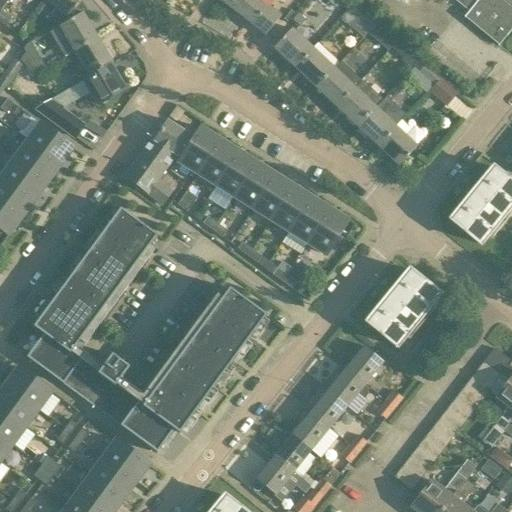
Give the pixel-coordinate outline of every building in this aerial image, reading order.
[(81,0),(44,0),(68,19),(69,21),(81,14),(85,12),(80,3),(81,0)] [(220,0),(242,17),(254,0),(220,0)] [(257,0),(254,0),(242,17),(266,36),(281,18),(257,0)] [(353,17),(361,9),(350,0),(347,0),(342,6),(353,17)] [(511,0),(453,0),(469,13),(465,18),(498,46),(511,29),(511,0)] [(353,17),(370,31),(377,23),(361,9),(353,17)] [(1,11),(0,11),(0,23),(5,27),(12,20),(1,11)] [(96,39),(81,14),(69,21),(59,26),(75,52),(96,39)] [(377,23),(370,31),(390,48),(397,41),(377,23)] [(275,49),(296,69),(313,50),(292,31),(275,49)] [(75,52),(90,77),(108,65),(111,64),(96,39),(75,52)] [(14,58),(22,65),(30,54),(21,48),(14,58)] [(296,69),(316,88),(334,70),(313,50),(296,69)] [(411,66),(420,74),(427,66),(409,51),(403,59),(411,66)] [(15,74),(22,65),(14,58),(7,68),(15,74)] [(334,70),(316,88),(337,108),(355,90),(361,83),(340,63),(338,65),(334,70)] [(116,78),(108,65),(90,77),(83,81),(97,105),(108,99),(110,101),(127,91),(118,76),(116,78)] [(420,74),(434,86),(441,78),(427,66),(420,74)] [(7,68),(0,77),(0,80),(7,86),(15,74),(7,68)] [(441,78),(434,86),(428,92),(446,107),(458,93),(441,78)] [(355,90),(337,108),(358,127),(375,109),(382,102),(362,84),(355,90)] [(7,99),(0,108),(6,114),(14,104),(7,99)] [(86,126),(51,100),(34,111),(74,141),(86,126)] [(358,127),(379,147),(397,129),(375,109),(358,127)] [(177,155),(180,157),(192,138),(166,123),(154,142),(177,155)] [(28,142),(60,166),(73,148),(41,124),(28,142)] [(192,138),(180,157),(182,157),(178,163),(176,161),(170,171),(184,180),(190,170),(197,175),(219,140),(200,128),(193,139),(192,138)] [(417,148),(397,129),(379,147),(399,167),(417,148)] [(158,183),(177,155),(154,142),(151,140),(124,178),(163,208),(173,193),(158,183)] [(219,140),(197,175),(216,186),(237,152),(219,140)] [(15,159),(47,183),(60,166),(28,142),(15,159)] [(237,152),(216,186),(208,200),(225,211),(234,198),(255,163),(237,152)] [(2,177),(35,201),(47,183),(15,159),(2,177)] [(273,175),(255,163),(234,198),(252,209),(273,175)] [(452,222),(462,230),(479,244),(511,205),(511,183),(495,169),(452,222)] [(252,209),(270,221),(292,187),(273,175),(252,209)] [(35,201),(2,177),(0,179),(0,202),(22,218),(35,201)] [(310,198),(292,187),(270,221),(289,232),(310,198)] [(180,200),(190,208),(194,203),(184,196),(180,200)] [(289,232),(307,244),(328,210),(310,198),(289,232)] [(187,212),(190,208),(180,200),(177,205),(187,212)] [(0,247),(22,218),(0,202),(0,247)] [(76,347),(157,237),(120,210),(119,211),(33,328),(43,335),(26,359),(27,359),(157,455),(174,431),(179,435),(265,318),(266,317),(265,316),(229,290),(149,399),(121,379),(129,369),(111,356),(103,367),(76,347)] [(354,226),(328,210),(307,244),(326,256),(339,234),(346,238),(354,226)] [(212,232),(217,225),(207,218),(202,224),(212,232)] [(217,225),(212,232),(222,239),(226,232),(217,225)] [(247,257),(252,251),(242,244),(237,250),(247,257)] [(252,251),(247,257),(257,264),(261,258),(252,251)] [(282,283),(287,276),(277,269),(272,276),(282,283)] [(439,296),(410,272),(368,325),(397,348),(439,296)] [(296,284),(287,276),(282,283),(292,290),(296,284)] [(346,370),(365,385),(383,363),(364,347),(346,370)] [(500,377),(508,366),(511,362),(493,349),(483,363),(500,377)] [(483,363),(476,372),(493,386),(500,377),(483,363)] [(511,368),(508,366),(500,377),(501,376),(508,382),(511,377),(511,368)] [(19,369),(5,387),(38,411),(51,393),(19,369)] [(370,389),(365,385),(346,370),(328,392),(347,407),(357,395),(362,399),(370,389)] [(485,395),(493,386),(476,372),(468,382),(485,395)] [(503,431),(511,418),(511,377),(508,382),(496,398),(508,407),(482,441),(492,448),(504,432),(503,431)] [(468,382),(461,391),(478,405),(485,395),(468,382)] [(38,411),(5,387),(0,394),(0,410),(25,429),(38,411)] [(389,407),(393,410),(402,399),(392,391),(384,401),(385,402),(386,401),(391,404),(389,407)] [(461,391),(453,401),(471,414),(478,405),(461,391)] [(328,392),(310,414),(329,429),(347,407),(328,392)] [(384,401),(376,412),(385,419),(386,419),(393,410),(389,407),(391,404),(386,401),(385,402),(384,401)] [(463,424),(471,414),(453,401),(446,411),(463,424)] [(0,410),(0,437),(12,446),(25,429),(0,410)] [(446,411),(438,420),(456,434),(463,424),(446,411)] [(292,436),(311,451),(329,429),(310,414),(292,436)] [(511,418),(503,431),(504,432),(511,437),(511,418)] [(448,443),(456,434),(438,420),(431,430),(448,443)] [(64,431),(70,436),(77,426),(71,421),(64,431)] [(75,439),(81,444),(88,434),(82,430),(75,439)] [(431,430),(423,439),(441,453),(448,443),(431,430)] [(63,445),(70,436),(64,431),(57,441),(63,445)] [(352,451),(357,455),(366,443),(357,435),(350,444),(354,448),(352,451)] [(292,436),(274,458),(293,473),(311,451),(292,436)] [(0,462),(12,446),(0,437),(0,462)] [(68,449),(74,454),(81,444),(75,439),(68,449)] [(423,439),(416,449),(433,463),(441,453),(423,439)] [(116,441),(103,459),(136,483),(149,465),(116,441)] [(354,448),(350,444),(340,456),(350,464),(357,455),(352,451),(354,448)] [(426,472),(433,463),(416,449),(408,458),(426,472)] [(40,468),(47,472),(54,463),(48,458),(40,468)] [(293,473),(274,458),(255,480),(274,496),(293,473)] [(408,458),(401,468),(418,482),(426,472),(408,458)] [(103,459),(90,477),(123,500),(136,483),(103,459)] [(410,508),(415,511),(439,511),(465,480),(475,467),(466,460),(443,490),(431,481),(410,508)] [(61,467),(54,463),(47,472),(53,477),(61,467)] [(40,482),(47,472),(40,468),(33,477),(40,482)] [(411,491),(418,482),(401,468),(394,477),(411,491)] [(53,477),(47,472),(40,482),(46,487),(53,477)] [(101,511),(114,511),(123,500),(90,477),(77,494),(101,511)] [(321,479),(314,488),(318,492),(316,494),(321,498),(331,487),(321,479)] [(474,487),(465,480),(439,511),(471,511),(472,511),(461,503),(474,487)] [(318,492),(314,488),(305,499),(301,497),(291,508),(295,511),(309,511),(321,498),(316,494),(318,492)] [(12,501),(19,506),(26,496),(19,491),(12,501)] [(65,511),(101,511),(77,494),(64,511),(65,511)] [(244,511),(226,498),(214,511),(244,511)] [(30,499),(23,509),(27,511),(31,511),(37,504),(30,499)] [(13,511),(19,506),(12,501),(5,510),(7,511),(13,511)]
